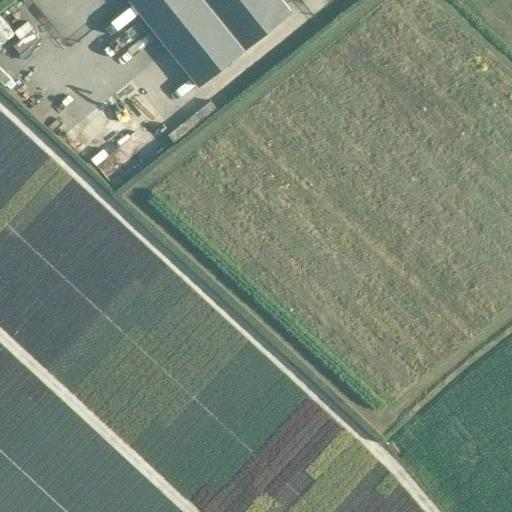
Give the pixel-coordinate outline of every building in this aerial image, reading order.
[(291,12),(281,0),(130,0),(201,85),(291,12)] [(120,37),(141,21),(134,12),(113,28),(120,37)] [(0,41),(5,50),(32,34),(20,13),(0,24),(0,41)] [(122,100),(74,139),(100,171),(148,131),(122,100)] [(184,146),(226,114),(220,106),(178,138),(184,146)]
